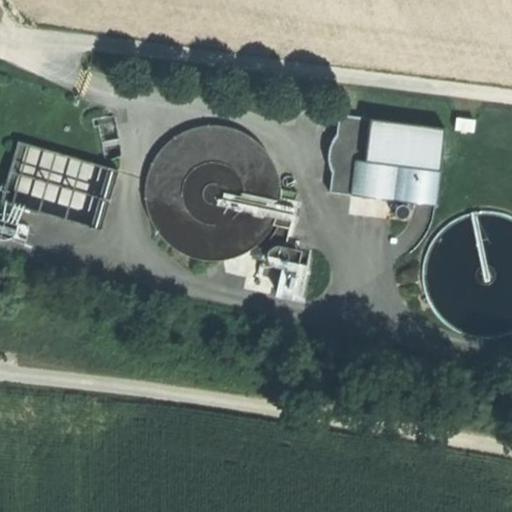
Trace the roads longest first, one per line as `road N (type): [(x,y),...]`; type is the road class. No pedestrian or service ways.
road 1 (track): [(511,448),(227,402),(0,377)]
road 2 (track): [(511,103),(0,34)]
